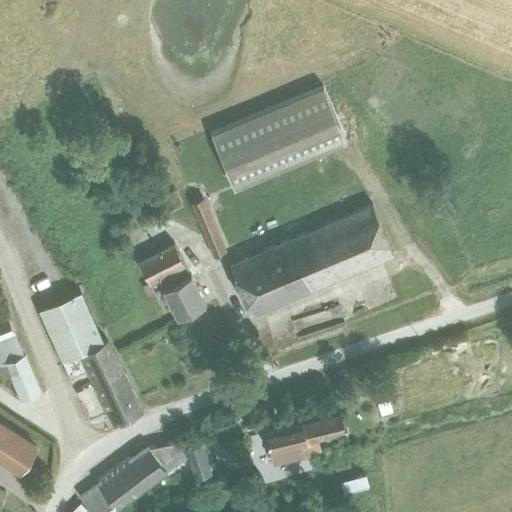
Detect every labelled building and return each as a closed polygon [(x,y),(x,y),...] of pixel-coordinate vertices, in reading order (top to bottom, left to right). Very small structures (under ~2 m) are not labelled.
[(228,169),(341,123),(325,84),(212,130),(228,169)] [(176,191),(164,196),(169,208),(182,203),(176,191)] [(215,253),(225,249),(203,196),(192,201),(215,253)] [(252,312),(394,253),(373,202),(231,261),(252,312)] [(149,279),(185,262),(174,240),(139,258),(149,279)] [(177,313),(205,299),(192,272),(164,286),(177,313)] [(81,291),(41,309),(72,375),(88,367),(97,385),(114,423),(143,410),(140,404),(131,385),(124,368),(109,337),(104,339),(81,291)] [(9,316),(0,319),(0,337),(16,330),(9,316)] [(16,330),(0,337),(0,364),(25,354),(25,352),(16,330)] [(25,354),(0,364),(0,373),(2,378),(12,374),(17,385),(23,398),(41,390),(39,385),(26,353),(25,354)] [(385,408),(398,404),(394,391),(382,395),(385,408)] [(303,419),(310,450),(321,447),(318,436),(346,428),(342,410),(303,419)] [(310,450),(303,419),(265,428),(273,461),(310,452),(310,450)] [(0,420),(0,457),(20,470),(37,445),(0,420)] [(213,441),(217,460),(250,455),(245,434),(213,441)] [(202,439),(211,467),(218,465),(217,460),(213,441),(212,436),(202,439)] [(211,467),(202,439),(186,444),(185,438),(150,445),(141,450),(125,462),(81,495),(93,511),(102,511),(114,502),(118,507),(168,470),(167,469),(188,454),(195,475),(212,470),(211,467)] [(366,473),(341,481),(345,494),(370,486),(366,473)]
